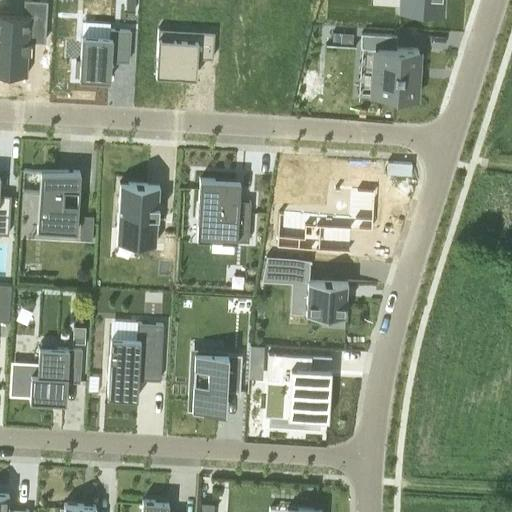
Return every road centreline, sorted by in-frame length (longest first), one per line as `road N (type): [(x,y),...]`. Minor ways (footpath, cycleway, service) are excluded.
road 1 (residential): [(447,138),(0,110)]
road 2 (residential): [(0,439),(370,460)]
road 3 (residential): [(370,460),(388,346),(447,138)]
road 4 (residential): [(447,138),(492,0)]
